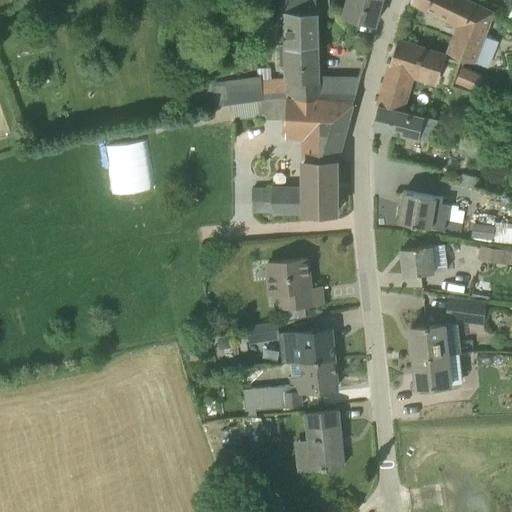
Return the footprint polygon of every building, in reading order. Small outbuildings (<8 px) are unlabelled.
[(280,48),(318,49),(316,0),(284,0),(285,44),(280,44),(280,48)] [(375,25),(382,0),(345,0),(341,16),(375,25)] [(488,66),(498,40),(483,34),(491,13),(465,0),(411,0),(412,1),(456,25),(447,50),(488,66)] [(388,71),(414,79),(414,77),(436,84),(445,56),(397,41),(389,65),(388,71)] [(258,73),(225,78),(229,102),(256,98),(262,97),(280,97),(280,99),(355,97),(360,77),(332,77),(318,77),(318,49),(280,48),(280,66),(285,66),(285,77),(272,77),(258,78),(258,73)] [(483,75),(461,66),(454,85),(476,94),(483,75)] [(214,104),(229,102),(225,78),(210,80),(214,104)] [(385,83),(380,102),(406,109),(411,89),(385,83)] [(262,97),(256,98),(258,114),(264,114),(265,118),(285,118),(285,135),(308,135),(305,189),(271,189),(271,212),(338,211),(338,161),(344,139),(355,97),(280,99),(280,97),(262,97)] [(406,109),(380,102),(373,127),(397,133),(433,142),(439,118),(406,109)] [(477,177),(463,173),(460,184),(474,188),(477,177)] [(438,227),(443,197),(436,196),(437,196),(405,190),(399,221),(431,226),(438,227)] [(448,228),(465,231),(467,219),(449,217),(448,228)] [(494,226),(473,223),(471,236),(492,239),(494,226)] [(406,274),(435,271),(449,269),(446,242),(402,247),(406,274)] [(504,263),(505,249),(480,244),(478,258),(504,263)] [(305,304),(304,290),(311,289),(308,258),(268,262),(272,293),(281,292),(283,307),(305,304)] [(484,324),(487,302),(449,297),(446,318),(484,324)] [(249,343),(280,337),(276,320),(245,326),(249,343)] [(414,357),(448,353),(445,323),(411,327),(414,357)] [(299,333),(285,334),(288,362),(291,362),(302,361),(334,358),(331,328),(299,332),(299,333)] [(448,353),(414,357),(417,386),(451,383),(448,353)] [(334,358),(302,361),(291,362),(292,375),(290,375),(290,385),(243,389),(245,416),(256,415),(255,410),(300,405),(299,391),(337,387),(334,358)] [(298,471),(311,470),(328,468),(328,466),(345,464),(340,409),(306,412),(308,439),(295,441),(298,471)] [(238,420),(238,429),(240,435),(249,435),(250,451),(263,450),(261,435),(265,435),(265,432),(271,432),(271,419),(261,419),(261,417),(250,417),(238,420)] [(237,427),(227,429),(233,456),(243,453),(237,427)]
